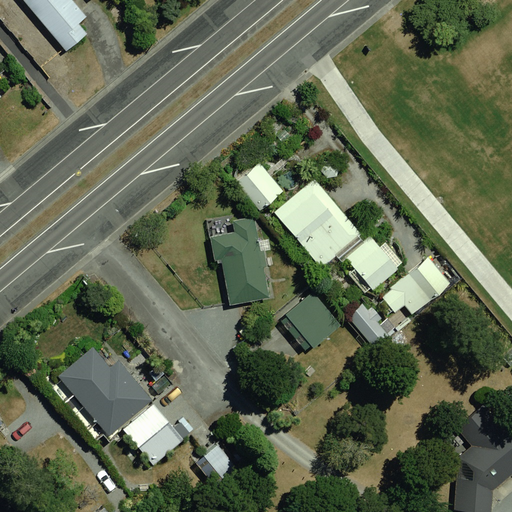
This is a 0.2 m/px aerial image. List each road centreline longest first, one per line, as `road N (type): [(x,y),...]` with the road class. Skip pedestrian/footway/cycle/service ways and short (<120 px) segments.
road 1 (trunk): [(334,0),(0,280)]
road 2 (trunk): [(0,225),(270,0)]
